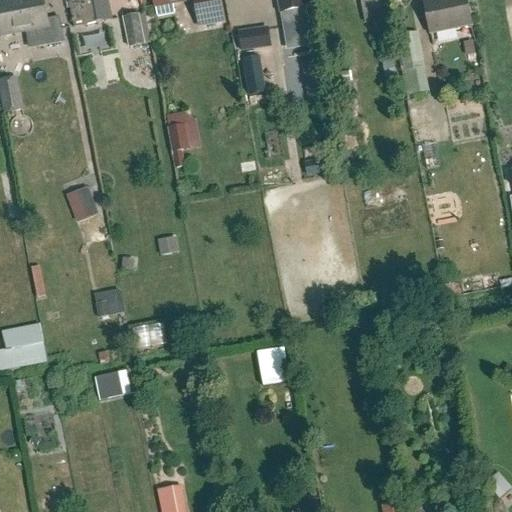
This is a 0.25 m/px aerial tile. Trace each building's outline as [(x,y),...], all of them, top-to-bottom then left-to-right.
[(48,21),(43,0),(11,0),(0,2),(0,37),(26,33),(30,50),(64,43),(60,18),(48,21)] [(112,21),(108,2),(107,0),(69,0),(72,10),(70,10),(74,29),(112,21)] [(153,0),(157,18),(175,15),(173,5),(195,1),(201,28),(223,23),(218,0),(153,0)] [(278,0),(286,39),(310,35),(303,0),(278,0)] [(360,0),(363,14),(390,9),(388,0),(360,0)] [(428,36),(472,27),(467,0),(426,0),(422,1),(428,36)] [(128,49),(144,45),(138,15),(121,19),(128,49)] [(241,53),(271,48),(268,27),(238,32),(241,53)] [(423,68),(417,33),(395,37),(401,72),(404,96),(430,92),(427,68),(423,68)] [(475,55),(472,40),(462,42),(466,57),(475,55)] [(247,97),(265,94),(259,58),(241,61),(247,97)] [(308,79),(318,77),(315,62),(305,63),(308,79)] [(397,77),(394,62),(383,64),(386,79),(397,77)] [(0,83),(0,101),(3,116),(22,113),(17,80),(0,83)] [(172,154),(190,151),(185,126),(168,129),(172,154)] [(90,197),(70,205),(77,224),(97,216),(90,197)] [(175,239),(158,242),(160,254),(178,251),(175,239)] [(134,270),(135,261),(123,259),(122,269),(134,270)] [(106,303),(97,305),(99,319),(109,317),(106,303)] [(0,351),(0,371),(46,363),(39,325),(3,332),(7,350),(0,351)] [(130,373),(95,380),(100,403),(135,396),(130,373)] [(499,473),(486,484),(495,494),(508,483),(499,473)] [(185,511),(183,498),(159,503),(161,511),(185,511)]
